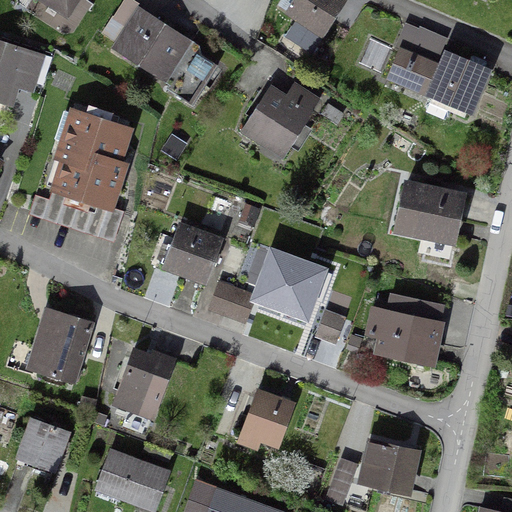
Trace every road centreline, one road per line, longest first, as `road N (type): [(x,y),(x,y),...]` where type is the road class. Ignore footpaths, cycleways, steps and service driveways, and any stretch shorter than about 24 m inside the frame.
road 1 (residential): [(0,239),(117,300),(462,423)]
road 2 (residential): [(511,191),(462,423)]
